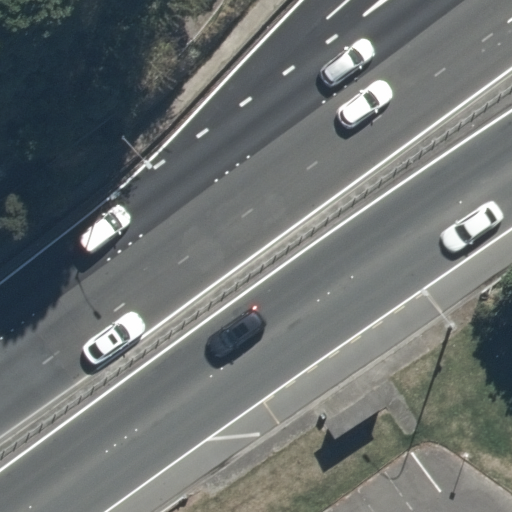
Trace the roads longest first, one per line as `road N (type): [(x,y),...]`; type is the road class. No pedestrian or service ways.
road 1 (trunk): [(511,173),(31,511)]
road 2 (trunk): [(0,347),(257,155)]
road 3 (trunk): [(257,155),(475,0)]
road 4 (trunk): [(257,155),(374,0)]
